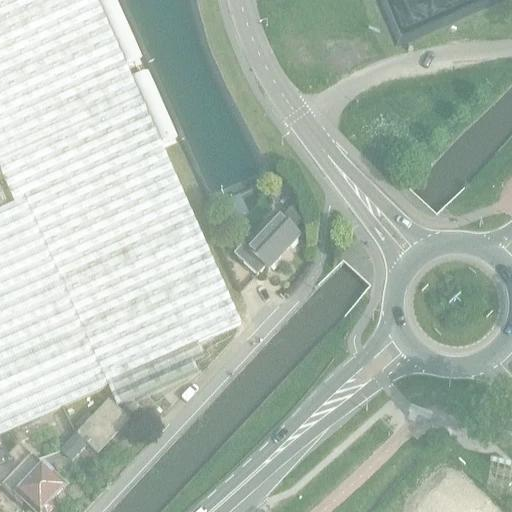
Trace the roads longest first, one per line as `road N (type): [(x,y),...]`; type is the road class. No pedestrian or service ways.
road 1 (unclassified): [(90,511),(292,301)]
road 2 (tertiary): [(372,209),(273,81),(239,0)]
road 3 (primary): [(210,511),(313,420)]
road 4 (primary): [(400,325),(349,369),(313,420)]
road 5 (primary): [(313,420),(421,353)]
